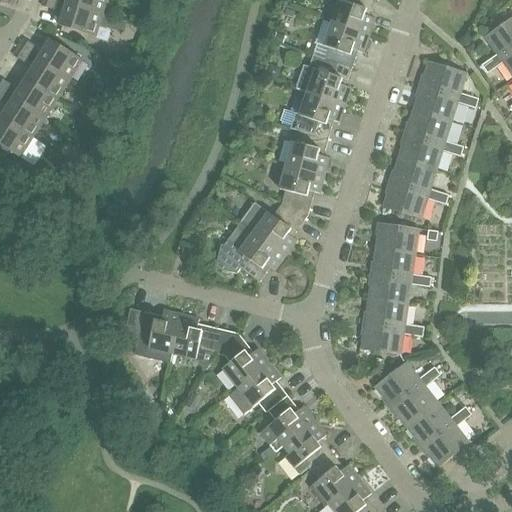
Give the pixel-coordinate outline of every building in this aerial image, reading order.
[(55,11),(58,2),(52,0),(44,0),(43,7),(55,11)] [(103,17),(108,0),(67,0),(66,5),(103,17)] [(337,0),(340,1),(332,24),(370,38),(376,20),(365,17),(367,11),(372,13),(376,1),(374,0),(337,0)] [(96,38),(103,17),(66,5),(60,27),(96,38)] [(500,60),(511,51),(511,20),(485,39),(497,56),(490,61),(495,70),(503,64),(500,60)] [(364,55),(370,38),(332,24),(324,47),(329,49),(325,61),(352,70),(357,59),(351,57),(353,51),(364,55)] [(25,41),(20,49),(30,56),(36,47),(25,41)] [(38,60),(71,81),(83,62),(51,41),(38,60)] [(25,64),(30,56),(20,49),(14,57),(25,64)] [(511,76),(511,51),(500,60),(503,64),(511,76)] [(295,89),(308,94),(346,107),(352,90),(341,86),(343,81),(348,82),(352,70),(325,61),(325,62),(313,57),(308,71),(302,69),(295,89)] [(58,101),(71,81),(38,60),(26,80),(58,101)] [(488,75),(495,70),(490,61),(482,67),(485,70),(488,75)] [(461,95),(462,93),(466,77),(467,75),(429,63),(424,80),(426,81),(424,88),(420,87),(419,87),(460,100),(461,95)] [(0,79),(0,90),(6,94),(11,86),(0,79)] [(13,100),(45,121),(58,101),(26,80),(13,100)] [(419,96),(414,112),(452,124),(458,104),(467,107),(470,98),(461,95),(460,100),(419,87),(419,88),(423,89),(421,96),(419,96)] [(302,133),(329,140),(332,128),(327,127),(329,121),(340,125),(346,107),(308,94),(300,118),(305,120),(302,133)] [(476,110),(477,105),(479,100),(470,98),(467,107),(476,110)] [(33,140),(45,121),(13,100),(0,120),(33,140)] [(446,143),(452,124),(414,112),(409,128),(411,129),(409,136),(405,135),(405,136),(444,148),(446,143)] [(0,146),(21,159),(33,140),(0,120),(0,119),(0,146)] [(292,143),(286,167),(325,178),(330,160),(319,157),(321,151),(326,153),(329,140),(302,133),(299,145),(292,143)] [(404,144),(398,161),(437,173),(443,153),(452,156),(455,146),(446,143),(444,148),(405,136),(404,136),(408,137),(406,145),(404,144)] [(464,149),(455,146),(452,156),(461,158),(462,154),(464,149)] [(431,191),(437,173),(398,161),(394,177),(396,177),(394,184),(390,183),(389,184),(429,197),(431,191)] [(325,178),(286,167),(280,191),(285,192),(282,206),(309,217),(313,200),(308,198),(310,193),(321,195),(325,178)] [(437,204),(440,194),(431,191),(429,197),(389,184),(393,186),(391,193),(389,192),(383,209),(422,221),(428,201),(437,204)] [(440,194),(437,204),(446,207),(447,203),(449,197),(440,194)] [(255,204),(241,224),(286,257),(297,242),(288,236),(292,231),(296,235),(309,217),(282,206),(273,218),(255,204)] [(233,273),(237,268),(260,284),(268,274),(263,270),(267,266),(275,272),(286,257),(241,224),(225,247),(222,246),(217,269),(233,273)] [(376,250),(416,256),(419,231),(378,225),(378,226),(382,226),(381,234),(379,234),(376,250)] [(438,233),(429,232),(427,242),(437,243),(438,233)] [(413,276),(416,256),(376,250),(374,267),(376,268),(375,275),(371,274),(371,275),(412,281),(413,276)] [(371,283),(369,300),(408,306),(411,286),(421,288),(422,278),(413,276),(412,281),(371,275),(371,276),(375,276),(374,283),(371,283)] [(430,289),(431,284),(432,279),(422,278),(421,288),(430,289)] [(405,326),(408,306),(369,300),(366,317),(369,318),(368,325),(364,324),(364,325),(405,331),(405,326)] [(144,313),(139,337),(135,356),(170,364),(173,355),(182,316),(164,312),(161,322),(156,321),(157,316),(144,313)] [(208,371),(220,356),(226,332),(204,327),(203,332),(197,331),(200,320),(182,316),(173,355),(197,361),(205,371),(208,371)] [(404,336),(413,338),(415,328),(405,326),(405,331),(364,325),(363,326),(367,326),(366,333),(364,333),(361,351),(401,357),(404,336)] [(424,329),(415,328),(413,338),(423,339),(423,334),(424,329)] [(239,335),(226,332),(220,356),(225,358),(230,364),(223,370),(238,389),(270,365),(258,350),(250,357),(246,352),(250,349),(239,335)] [(422,383),(420,380),(407,363),(375,387),(387,402),(388,400),(393,406),(389,409),(390,409),(422,383)] [(259,405),(266,414),(288,397),(280,387),(276,391),(272,386),(281,379),(270,365),(238,389),(253,409),(259,405)] [(441,376),(437,371),(435,368),(427,374),(433,382),(441,376)] [(422,383),(390,409),(390,410),(394,407),(398,413),(396,414),(407,428),(438,403),(426,387),(433,382),(427,374),(420,380),(422,383)] [(284,447),(315,423),(304,408),(295,415),(291,410),(295,407),(288,397),(266,414),(268,413),(276,422),(268,428),(259,434),(269,447),(278,440),(284,447)] [(438,403),(407,428),(418,442),(420,440),(424,446),(421,449),(454,423),(451,419),(438,403)] [(153,429),(153,428),(157,411),(148,408),(142,412),(140,421),(140,423),(139,425),(153,429)] [(458,413),(465,421),(472,416),(469,412),(466,408),(458,413)] [(454,423),(421,449),(422,450),(425,447),(430,453),(428,455),(438,469),(470,444),(457,427),(465,421),(458,413),(451,419),(454,423)] [(315,423),(284,447),(290,455),(286,458),(300,476),(309,469),(311,472),(333,455),(325,445),(321,448),(318,444),(326,437),(315,423)] [(333,455),(311,472),(319,482),(314,486),(329,505),(360,480),(349,466),(340,473),(337,468),(341,465),(333,455)] [(360,480),(329,505),(334,511),(377,511),(371,503),(367,506),(363,502),(372,495),(360,480)]
